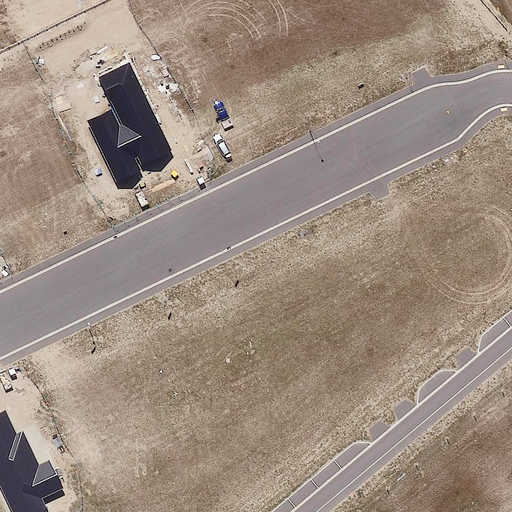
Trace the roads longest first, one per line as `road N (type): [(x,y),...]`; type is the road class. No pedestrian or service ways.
road 1 (residential): [(0,325),(450,106),(511,89)]
road 2 (residential): [(511,335),(303,511)]
